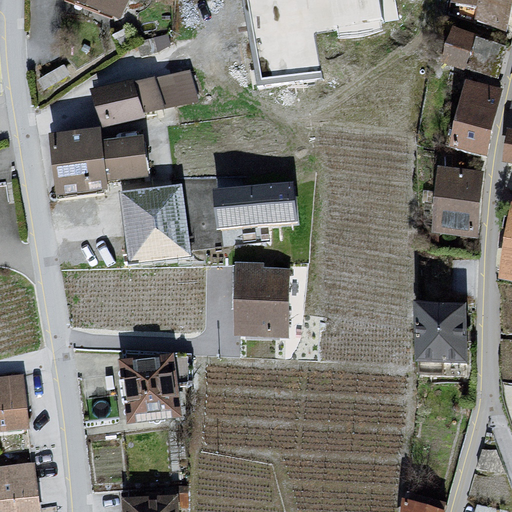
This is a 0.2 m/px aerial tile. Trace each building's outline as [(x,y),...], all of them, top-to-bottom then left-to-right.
[(75,0),(120,17),(126,0),(75,0)] [(500,29),(506,0),(458,0),(457,7),(481,12),(479,23),(500,29)] [(470,70),(478,42),(456,34),(446,63),(470,70)] [(251,45),(258,84),(259,89),(304,82),(303,79),(317,77),(313,59),(300,61),(296,37),(279,40),(257,44),(251,45)] [(159,53),(171,47),(168,38),(155,39),(138,43),(142,58),(159,53)] [(479,41),(478,42),(470,70),(498,78),(506,49),(479,41)] [(467,76),(470,70),(446,63),(436,59),(432,67),(467,76)] [(447,73),(443,85),(448,87),(452,75),(447,73)] [(172,101),(167,81),(155,83),(154,82),(131,88),(99,96),(110,126),(142,118),(140,112),(162,107),(161,104),(172,101)] [(487,158),(501,95),(470,89),(456,150),(487,158)] [(56,173),(60,201),(95,196),(106,195),(104,182),(145,176),(144,175),(139,144),(108,148),(107,145),(98,146),(97,137),(57,142),(62,172),(56,173)] [(480,178),(462,177),(445,176),(440,230),(475,233),(480,178)] [(217,192),(219,235),(298,231),(296,188),(217,192)] [(138,257),(164,253),(183,251),(181,231),(176,196),(131,202),(138,257)] [(286,276),(242,276),(241,333),(285,334),(286,276)] [(467,365),(466,310),(421,310),(422,377),(467,376),(467,365)] [(131,405),(134,422),(178,416),(174,388),(171,361),(170,355),(124,353),(126,367),(128,383),(122,384),(125,406),(131,405)] [(192,356),(170,355),(171,361),(174,388),(191,387),(192,387),(193,362),(192,362),(192,356)] [(22,379),(0,381),(0,431),(28,428),(22,379)] [(478,469),(482,470),(505,473),(496,450),(483,450),(478,469)] [(0,511),(38,511),(33,468),(1,472),(2,486),(0,486),(0,511)] [(189,507),(189,487),(180,488),(181,508),(189,507)] [(408,496),(406,511),(443,511),(446,506),(408,496)] [(175,511),(175,502),(129,505),(129,511),(175,511)]
